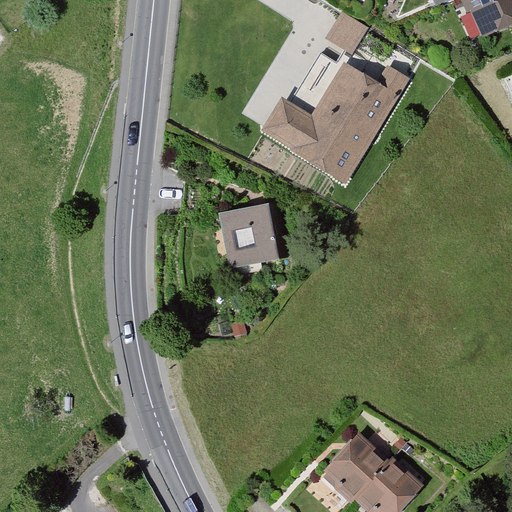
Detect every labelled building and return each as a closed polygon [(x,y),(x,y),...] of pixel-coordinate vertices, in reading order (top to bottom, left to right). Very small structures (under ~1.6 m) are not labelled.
[(511,0),(466,0),(486,40),(511,27),(511,0)] [(366,30),(345,17),(330,41),(347,52),(337,69),(320,58),(289,110),(281,105),(262,136),(341,184),(413,66),(362,35),(366,30)] [(275,210),(225,219),(235,270),(285,260),(275,210)] [(326,477),(362,506),(400,460),(381,445),(375,453),(357,438),(326,477)] [(420,476),(400,460),(362,506),(369,511),(398,511),(419,486),(415,482),(420,476)]
